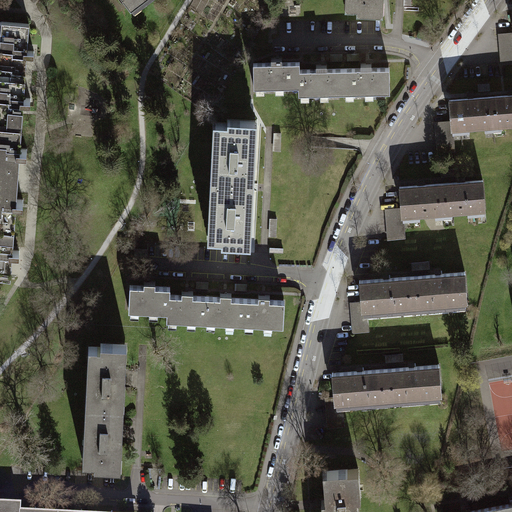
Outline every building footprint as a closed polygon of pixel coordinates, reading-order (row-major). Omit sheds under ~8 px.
[(122,0),(131,11),(145,0),(122,0)] [(348,0),(348,8),(354,9),(354,8),(357,8),(357,12),(380,14),(380,0),(348,0)] [(0,42),(0,75),(25,78),(27,55),(34,56),(34,51),(27,51),(27,48),(29,23),(2,21),(0,42)] [(511,33),(500,35),(503,63),(511,62),(511,33)] [(299,87),(299,86),(299,69),(300,69),(300,62),(282,62),(282,58),(271,58),(271,62),(253,63),(254,87),(299,87)] [(361,68),(344,68),(344,93),(390,92),(390,67),(372,68),(372,63),(361,64),(361,68)] [(299,94),(344,93),(344,68),(327,69),(327,64),(316,65),(316,69),(300,69),(299,69),(299,86),(299,87),(299,94)] [(0,123),(22,125),(23,102),(30,103),(31,98),(23,98),(24,95),(25,78),(0,75),(0,123)] [(511,94),(491,97),(494,130),(502,129),(501,124),(511,123),(511,94)] [(485,130),(494,130),(491,97),(449,100),(451,122),(452,128),(453,128),(453,133),(470,132),(469,127),(485,126),(485,130)] [(219,123),(216,181),(248,183),(248,175),(252,175),(252,165),(249,165),(250,146),(253,147),(254,137),(251,137),(251,121),(228,120),(228,124),(225,124),(219,123)] [(452,128),(451,122),(437,123),(439,152),(454,151),(452,128)] [(0,174),(18,176),(20,153),(27,154),(27,149),(20,148),(20,146),(22,125),(0,123),(0,174)] [(281,151),(281,133),(274,133),(273,150),(281,151)] [(459,168),(441,170),(441,177),(459,176),(459,168)] [(0,225),(14,226),(16,204),(23,204),(23,199),(16,199),(16,197),(17,197),(18,176),(0,174),(0,225)] [(483,180),(441,183),(444,217),(452,216),(452,211),(468,210),(468,215),(485,213),(484,209),(485,209),(483,180)] [(248,192),(248,183),(216,181),(214,239),(219,240),(219,239),(222,239),(222,244),(245,245),(246,229),(249,230),(249,220),(246,220),(247,201),(250,201),(251,192),(248,192)] [(436,217),(444,217),(441,183),(400,187),(402,208),(402,215),(403,215),(404,220),(420,219),(420,214),(436,213),(436,217)] [(402,215),(402,208),(387,210),(389,238),(404,237),(403,215),(402,215)] [(276,236),(277,218),(270,218),(269,236),(276,236)] [(14,226),(0,225),(0,277),(11,278),(12,255),(19,255),(19,250),(12,250),(12,247),(13,247),(14,226)] [(147,249),(135,248),(134,256),(147,257),(147,249)] [(430,261),(412,263),(412,270),(430,269),(430,261)] [(465,272),(412,276),(415,311),(428,310),(428,304),(440,303),(440,309),(466,307),(466,301),(468,301),(465,272)] [(402,312),(415,311),(412,276),(360,280),(361,302),(362,308),(367,308),(368,315),(390,313),(390,307),(402,306),(402,312)] [(168,312),(169,294),(170,294),(170,287),(155,286),(156,282),(144,281),(144,286),(130,285),(129,310),(167,312),(168,312)] [(209,281),(196,281),(196,288),(208,289),(209,281)] [(247,283),(235,283),(235,290),(247,291),(247,283)] [(206,321),(207,296),(193,296),(194,291),(182,291),(182,295),(170,294),(169,294),(168,312),(167,312),(167,319),(206,321)] [(220,297),(207,296),(206,321),(244,323),(245,298),(232,298),(232,293),(220,292),(220,297)] [(245,298),(244,323),(284,325),(285,300),(270,300),(270,295),(259,294),(259,299),(245,298)] [(362,308),(361,302),(352,303),(354,332),(369,330),(368,315),(367,308),(362,308)] [(89,404),(120,405),(121,397),(124,397),(125,387),(122,387),(122,369),(126,369),(126,359),(123,359),(124,345),(127,345),(127,344),(101,343),(100,347),(98,347),(98,346),(92,346),(89,404)] [(403,354),(385,355),(386,362),(404,361),(403,354)] [(440,364),(386,369),(389,403),(402,402),(402,396),(414,395),(414,401),(441,399),(440,393),(442,393),(440,364)] [(376,404),(389,403),(386,369),(332,373),(334,397),(334,401),(342,400),(343,407),(364,405),(364,399),(376,398),(376,404)] [(334,401),(334,397),(327,398),(329,427),(344,425),(343,407),(342,400),(334,401)] [(120,405),(89,404),(86,462),(92,462),(92,461),(95,462),(94,466),(121,467),(121,466),(118,466),(118,452),(122,452),(122,442),(119,442),(120,424),(123,424),(123,414),(120,414),(120,405)] [(323,511),(358,511),(358,500),(357,500),(356,488),(361,488),(359,472),(359,469),(348,469),(327,470),(328,480),(324,480),(325,496),(326,496),(327,508),(323,508),(323,511)] [(490,507),(491,511),(511,511),(511,500),(510,501),(511,503),(490,507)]
